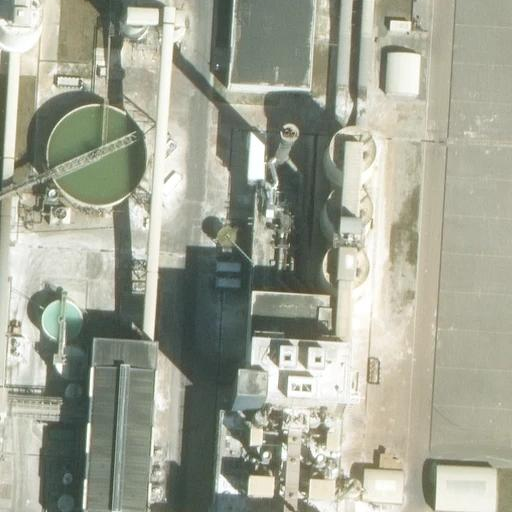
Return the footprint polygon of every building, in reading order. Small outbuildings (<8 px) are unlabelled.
[(309,95),(314,0),(232,0),(227,90),(309,95)] [(39,33),(39,31),(38,29),(38,27),(37,25),(36,23),(35,21),(34,19),(33,17),(32,16),(30,14),(28,13),(27,12),(25,11),(23,10),(19,9),(17,9),(13,9),(9,10),(7,10),(5,11),(1,13),(0,13),(0,51),(1,52),(3,54),(7,55),(9,56),(13,57),(17,57),(21,56),(23,55),(25,54),(28,52),(30,51),(32,50),(33,48),(34,47),(35,45),(36,43),(37,41),(38,39),(38,37),(39,35),(39,33)] [(388,56),(386,96),(418,98),(421,58),(388,56)] [(370,168),(370,166),(370,164),(370,162),(369,160),(368,158),(367,156),(366,155),(365,153),(364,151),(362,150),(360,149),(359,148),(357,147),(353,145),(349,145),(345,145),(343,145),(341,145),(339,146),(335,148),(332,150),(329,153),(328,155),(327,156),(326,158),(325,160),(324,162),(324,164),(323,166),(323,168),(323,170),(324,172),(324,174),(325,176),(326,178),(327,180),(328,182),(329,183),(330,185),(332,186),(333,187),(335,188),(339,190),(343,191),(345,191),(349,191),(351,191),(353,191),(357,189),(359,188),(362,186),(364,185),(365,183),(366,182),(367,180),(368,178),(369,176),(370,174),(370,172),(370,170),(370,168)] [(254,197),(248,300),(296,303),(302,199),(254,197)] [(367,226),(367,224),(367,222),(366,220),(366,218),(365,216),(364,214),(363,212),(362,211),(360,209),(359,208),(357,207),(355,206),(353,205),(350,203),(348,203),(346,202),(341,202),(339,203),(337,203),(335,204),(332,206),(328,208),(327,209),(325,211),(324,212),(323,214),(322,216),(321,218),(321,220),(320,222),(320,224),(320,226),(320,228),(320,230),(321,232),(321,234),(322,236),(323,238),(324,239),(325,241),(327,243),(330,245),(332,246),(335,248),(339,249),(341,249),(343,249),(346,249),(348,249),(350,249),(352,248),(355,246),(357,245),(359,244),(362,241),(363,239),(364,238),(365,236),(366,234),(366,232),(367,230),(367,228),(367,226)] [(474,290),(472,367),(511,368),(511,255),(502,255),(502,262),(491,261),(491,252),(456,251),(455,289),(474,290)] [(364,283),(363,281),(363,279),(363,277),(362,275),(361,273),(360,272),(359,270),(358,268),(357,267),(355,265),(353,264),(352,263),(348,261),(344,260),(342,260),(338,260),(336,260),(334,260),(332,261),(328,263),(326,264),(325,265),(323,267),(322,268),(320,270),(319,271),(318,273),(318,275),(317,277),(316,279),(316,281),(316,283),(316,285),(316,287),(317,289),(318,291),(318,293),(319,295),(320,297),(322,299),(323,300),(325,302),(326,303),(328,304),(332,306),(334,306),(336,307),(338,307),(340,307),(342,307),(346,306),(348,306),(350,305),(352,304),(353,303),(355,302),(357,300),(358,299),(359,297),(360,295),(361,293),(362,291),(363,289),(363,287),(363,285),(364,283)] [(334,511),(343,373),(342,373),(345,322),(248,317),(242,401),(229,400),(228,425),(218,424),(212,511),(334,511)] [(144,511),(154,354),(91,350),(82,511),(144,511)] [(437,467),(435,511),(441,511),(494,511),(496,470),(437,467)] [(363,470),(362,501),(402,503),(404,472),(363,470)]
